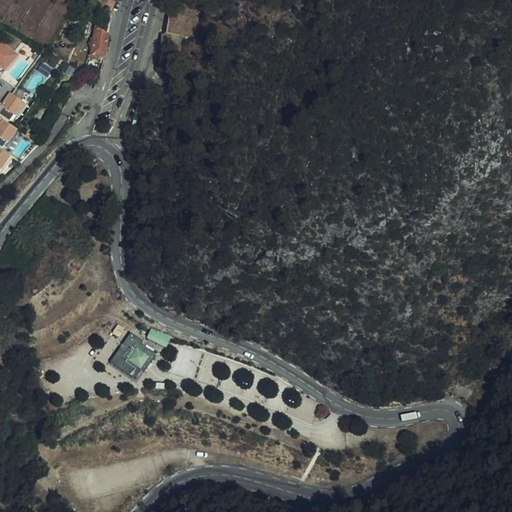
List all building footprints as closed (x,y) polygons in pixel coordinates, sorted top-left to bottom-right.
[(113,10),(116,0),(109,0),(106,7),(113,10)] [(171,53),(173,37),(198,41),(203,14),(177,10),(178,5),(172,4),(168,29),(162,37),(159,50),(171,53)] [(108,33),(99,27),(96,38),(92,38),(89,55),(91,57),(92,58),(98,59),(99,55),(105,56),(108,33)] [(0,66),(1,67),(0,68),(0,69),(4,72),(19,56),(2,42),(0,44),(0,66)] [(55,67),(60,59),(54,55),(49,63),(55,67)] [(14,96),(12,95),(0,112),(0,115),(10,121),(14,115),(15,116),(24,103),(21,100),(26,93),(19,88),(14,94),(16,95),(14,96)] [(0,112),(12,95),(10,93),(3,104),(0,102),(0,112)] [(17,129),(3,120),(0,123),(0,145),(2,147),(6,142),(8,142),(17,129)] [(0,168),(1,169),(10,157),(0,149),(0,168)] [(167,346),(172,336),(152,327),(148,337),(167,346)] [(135,339),(124,355),(130,359),(123,369),(135,377),(142,367),(146,370),(149,365),(145,362),(147,359),(152,362),(154,358),(147,352),(149,348),(135,339)]
